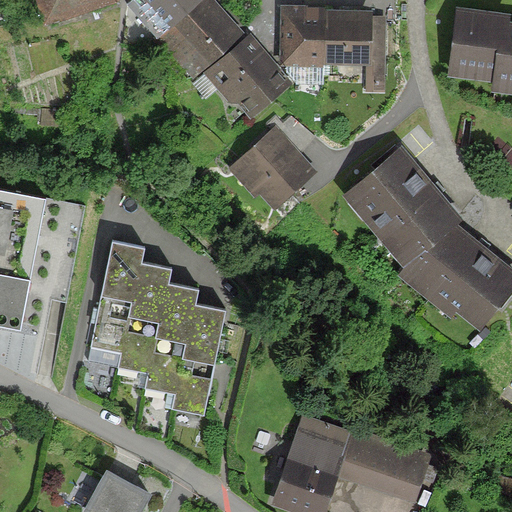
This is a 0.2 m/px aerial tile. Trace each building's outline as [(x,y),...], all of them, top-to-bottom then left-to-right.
[(119,3),(117,0),(36,0),(45,27),(119,3)] [(206,0),(133,0),(135,2),(128,8),(133,14),(158,44),(160,42),(208,1),(206,0)] [(225,14),(213,0),(206,0),(208,1),(160,42),(193,82),(203,75),(247,39),(225,14)] [(325,70),(325,67),(327,10),(309,10),(309,7),(282,6),(282,18),(281,69),(325,70)] [(337,10),(327,10),(325,67),(366,68),(372,69),(372,18),(373,11),(337,10)] [(511,19),(459,11),(449,79),(493,85),(491,95),(511,97),(511,25),(511,19)] [(386,18),(372,18),(372,69),(366,68),(366,79),(385,79),(386,18)] [(268,56),(250,35),(247,39),(203,75),(232,107),(236,103),(253,124),(294,87),(268,56)] [(278,129),(229,172),(256,202),(260,198),(275,215),(320,176),(295,148),(278,129)] [(436,190),(402,150),(343,199),(405,273),(458,228),(464,224),(436,190)] [(46,203),(0,194),(0,331),(21,336),(31,286),(30,286),(31,280),(39,238),(46,203)] [(46,276),(79,279),(88,202),(56,199),(54,223),(52,223),(46,276)] [(511,270),(486,250),(458,228),(405,273),(399,280),(451,321),(457,316),(481,336),(511,296),(511,270)] [(123,356),(142,269),(145,255),(114,248),(99,317),(92,349),(123,356)] [(168,290),(171,275),(142,269),(123,356),(120,370),(143,375),(149,377),(168,290)] [(200,297),(168,290),(149,377),(146,390),(170,395),(177,397),(197,310),(200,297)] [(226,317),(197,310),(177,397),(174,411),(204,417),(216,363),(226,317)] [(370,440),(304,417),(272,507),(286,511),(327,511),(339,478),(415,505),(432,457),(372,436),(370,440)] [(131,472),(108,459),(83,507),(92,511),(138,511),(153,483),(131,472)]
